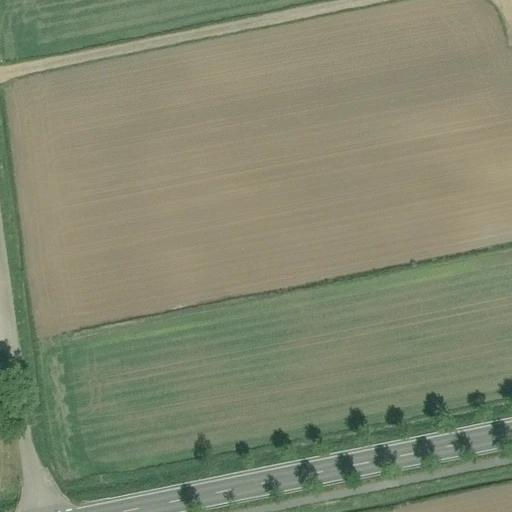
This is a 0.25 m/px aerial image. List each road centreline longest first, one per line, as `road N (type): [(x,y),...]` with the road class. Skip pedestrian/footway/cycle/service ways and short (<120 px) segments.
road 1 (tertiary): [(110,511),(511,431)]
road 2 (residential): [(0,262),(36,511)]
